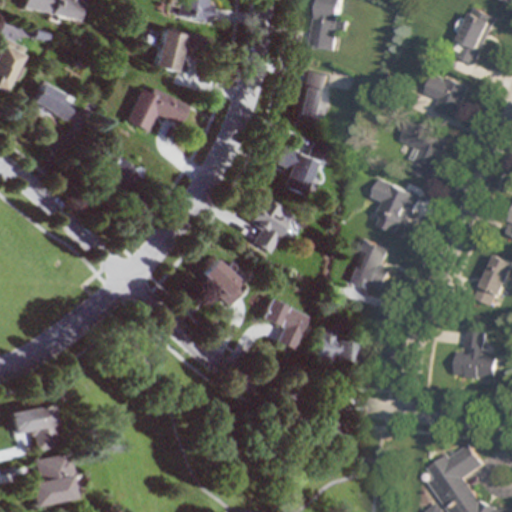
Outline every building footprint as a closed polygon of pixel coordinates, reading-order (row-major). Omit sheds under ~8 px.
[(80,0),(21,0),(20,11),(77,20),(80,0)] [(208,22),(212,1),(205,0),(178,0),(176,16),(208,22)] [(334,50),(337,28),(346,30),(347,17),(339,16),(340,0),(318,0),(311,46),(334,50)] [(479,65),(497,16),(475,8),(456,56),(479,65)] [(179,53),(190,55),(194,35),(157,28),(149,67),(175,72),(179,53)] [(0,91),(2,93),(24,47),(0,35),(0,91)] [(294,119),(316,123),(327,75),(305,70),(294,119)] [(436,110),(458,119),(472,86),(436,71),(426,94),(441,100),(436,110)] [(64,121),(73,100),(37,83),(27,104),(64,121)] [(186,103),(148,86),(145,93),(135,89),(120,122),(143,133),(152,113),(176,124),(186,103)] [(433,180),(449,138),(409,123),(402,143),(419,150),(411,172),(433,180)] [(316,158),(327,162),(332,147),(311,140),(307,154),(281,146),(275,164),(285,167),(278,187),(304,195),(316,158)] [(119,204),(143,179),(116,154),(93,178),(119,204)] [(420,194),(381,179),(373,198),(384,202),(376,224),(405,235),(420,194)] [(243,223),(256,229),(248,244),(268,255),(290,213),(257,196),(243,223)] [(389,248),(364,240),(351,282),(384,293),(391,268),(384,266),(389,248)] [(511,276),(511,262),(510,262),(511,257),(497,251),(479,300),(500,308),(511,276)] [(196,278),(226,305),(243,286),(214,259),(196,278)] [(292,349),(306,314),(267,299),(259,319),(280,328),(274,342),(292,349)] [(333,339),(334,330),(319,328),(316,358),(368,363),(370,342),(333,339)] [(499,356),(485,355),(487,333),(471,332),(470,352),(459,351),(457,376),(497,379),(499,356)] [(6,411),(11,435),(30,431),(33,449),(59,445),(51,403),(6,411)] [(511,511),(511,506),(485,508),(466,477),(486,466),(473,445),(470,445),(454,455),(450,455),(429,467),(436,479),(433,480),(452,511),(511,511)] [(30,507),(74,498),(64,452),(30,459),(34,481),(25,483),(30,507)]
